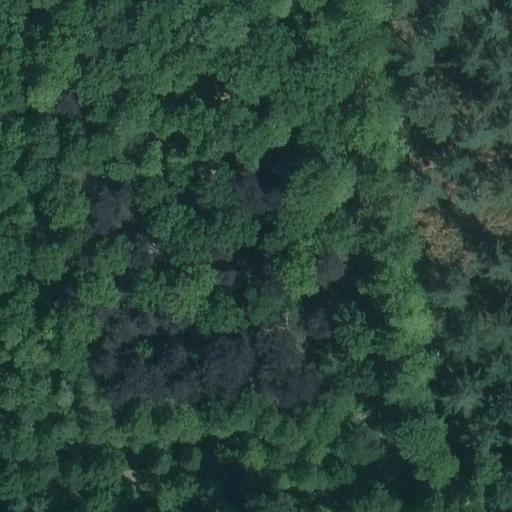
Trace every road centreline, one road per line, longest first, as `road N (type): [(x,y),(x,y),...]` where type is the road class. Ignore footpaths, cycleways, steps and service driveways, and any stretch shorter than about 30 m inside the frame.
road 1 (unclassified): [(400,511),(340,0)]
road 2 (track): [(511,439),(62,484)]
